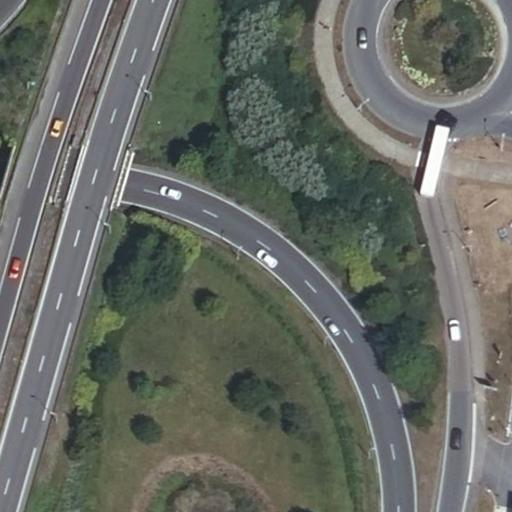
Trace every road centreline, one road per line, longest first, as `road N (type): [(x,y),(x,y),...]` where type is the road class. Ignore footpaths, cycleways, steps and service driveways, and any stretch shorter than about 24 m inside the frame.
road 1 (trunk): [(400,511),(391,438),(366,363),(298,270),(238,224),(176,196),(109,179),(0,174)]
road 2 (trunk): [(1,511),(154,0)]
road 3 (trunk): [(450,511),(461,366),(432,198),(436,146),(448,121)]
road 4 (trunk): [(99,0),(0,328)]
road 5 (secondary): [(363,0),(354,37),(373,89),(394,108),(448,121)]
